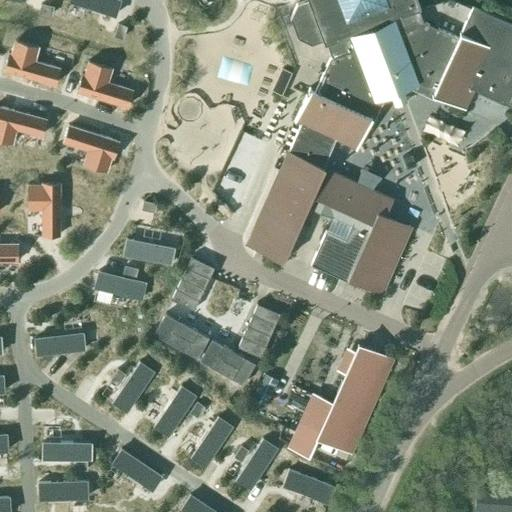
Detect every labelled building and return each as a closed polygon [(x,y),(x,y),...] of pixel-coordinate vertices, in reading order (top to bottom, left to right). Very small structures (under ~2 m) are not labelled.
[(119,0),(79,0),(116,12),(119,0)] [(287,150),(246,243),(282,259),(307,204),(332,215),(351,223),(344,238),(325,229),(310,263),(347,280),(348,278),(380,292),(381,292),(381,291),(380,291),(409,225),(408,225),(407,227),(385,217),(386,215),(385,214),(392,197),(322,165),(334,138),(355,147),(355,148),(356,149),(371,115),(368,114),(375,98),(375,97),(391,91),(395,100),(403,97),(400,88),(416,82),(416,83),(432,90),(431,93),(464,108),(472,92),(473,88),(510,105),(511,100),(511,24),(472,6),(460,31),(459,31),(456,36),(425,22),(423,22),(417,9),(419,8),(416,0),(305,0),(296,4),(290,17),(297,37),(311,43),(322,39),(324,44),(326,43),(331,57),(329,57),(315,89),(309,87),(294,120),(301,123),(289,150),(288,149),(287,150)] [(8,52),(4,69),(54,83),(58,66),(33,59),(37,45),(14,39),(10,53),(8,52)] [(82,73),(77,90),(126,105),(132,88),(107,81),(111,67),(88,60),(84,73),(82,73)] [(243,197),(282,102),(258,93),(219,188),(243,197)] [(0,138),(12,142),(16,128),(41,135),(45,118),(0,105),(0,138)] [(113,157),(119,140),(69,125),(64,142),(89,149),(84,163),(107,170),(112,157),(113,157)] [(403,158),(406,167),(416,164),(413,155),(403,158)] [(27,185),(27,209),(41,208),(41,234),(59,234),(59,182),(41,182),(41,184),(27,185)] [(179,242),(129,232),(126,249),(176,259),(179,242)] [(0,260),(17,261),(17,243),(0,243),(0,260)] [(191,256),(170,299),(193,309),(213,266),(191,256)] [(152,276),(103,263),(98,282),(147,295),(152,276)] [(256,302),(237,346),(260,356),(279,312),(256,302)] [(165,313),(153,334),(196,358),(208,336),(165,313)] [(87,327),(37,331),(39,349),(88,344),(87,327)] [(211,338),(199,360),(242,384),(254,362),(211,338)] [(391,358),(357,343),(331,402),(313,393),(299,423),(317,431),(316,435),(350,450),(391,358)] [(158,366),(143,356),(116,397),(131,406),(158,366)] [(7,369),(0,369),(0,385),(8,385),(7,369)] [(267,373),(254,401),(268,407),(280,379),(267,373)] [(158,422),(172,430),(197,390),(183,381),(158,422)] [(209,461),(237,421),(222,411),(194,450),(209,461)] [(11,427),(0,428),(0,445),(12,445),(11,427)] [(282,442),(266,433),(242,474),(258,484),(282,442)] [(46,434),(45,453),(95,455),(95,436),(46,434)] [(164,474),(122,446),(113,459),(155,488),(164,474)] [(339,479),(292,462),(285,481),(332,498),(339,479)] [(41,476),(42,494),(92,492),(92,474),(41,476)] [(511,511),(511,488),(492,488),(492,491),(476,490),(474,510),(511,511)] [(13,490),(0,491),(0,509),(14,508),(13,490)] [(222,511),(192,493),(182,508),(187,511),(222,511)]
